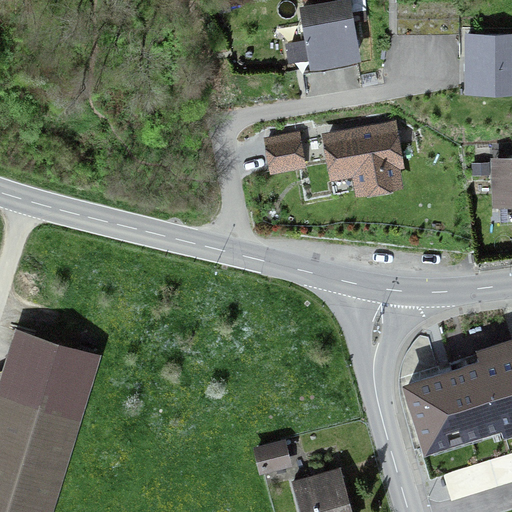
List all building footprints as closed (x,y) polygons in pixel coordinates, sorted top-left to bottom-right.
[(347,1),(303,9),(313,62),(357,54),(347,1)] [(427,3),(397,2),(396,34),(427,34),(427,3)] [(461,3),(427,3),(427,34),(461,35),(461,3)] [(511,32),(468,32),(468,84),(511,84),(511,32)] [(387,183),(397,182),(393,162),(398,161),(395,142),(385,144),(382,126),(328,135),(334,172),(356,168),(360,188),(370,186),(371,193),(388,189),(387,183)] [(297,134),(267,139),(272,169),(302,163),(297,134)] [(511,158),(500,159),(502,204),(511,204),(511,158)] [(511,342),(489,349),(493,362),(419,385),(440,448),(511,425),(511,342)] [(0,386),(0,511),(59,511),(89,411),(0,385),(0,386)] [(253,448),(261,479),(299,471),(289,441),(253,448)] [(296,478),(305,511),(355,511),(341,466),(296,478)]
